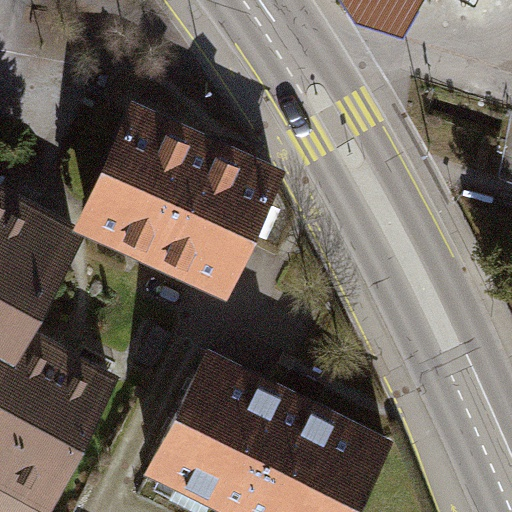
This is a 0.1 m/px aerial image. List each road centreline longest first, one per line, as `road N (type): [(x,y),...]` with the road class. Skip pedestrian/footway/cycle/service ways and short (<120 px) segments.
road 1 (secondary): [(511,484),(380,199),(297,64)]
road 2 (residential): [(511,96),(393,59),(297,64)]
